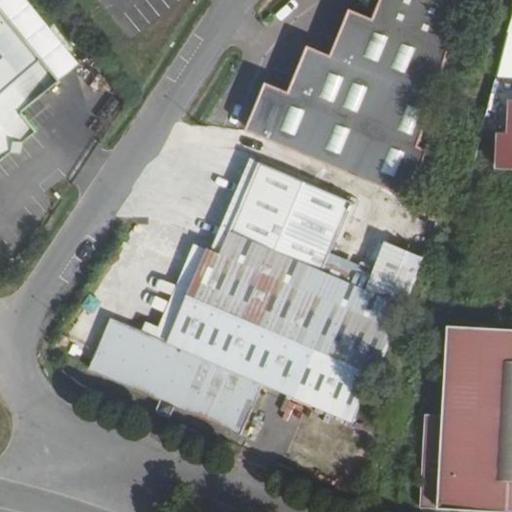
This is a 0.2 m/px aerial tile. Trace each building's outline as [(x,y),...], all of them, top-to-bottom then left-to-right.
[(238,125),(310,157),(398,193),(415,144),(407,139),(427,86),(443,76),(444,73),(439,57),(462,1),(459,0),(370,0),(367,9),(343,3),(324,46),(301,37),(282,82),(259,75),(238,125)] [(42,23),(55,37),(68,26),(55,11),(42,23)] [(0,152),(24,133),(10,112),(47,83),(0,24),(0,152)] [(234,212),(231,226),(220,251),(207,245),(165,339),(109,316),(87,366),(158,397),(170,402),(237,431),(260,380),(353,420),(408,292),(389,283),(383,296),(322,270),(325,260),(350,200),(252,153),(234,212)] [(424,511),(511,511),(511,339),(453,337),(449,426),(429,425),(424,511)] [(170,402),(158,397),(153,408),(165,414),(170,402)]
